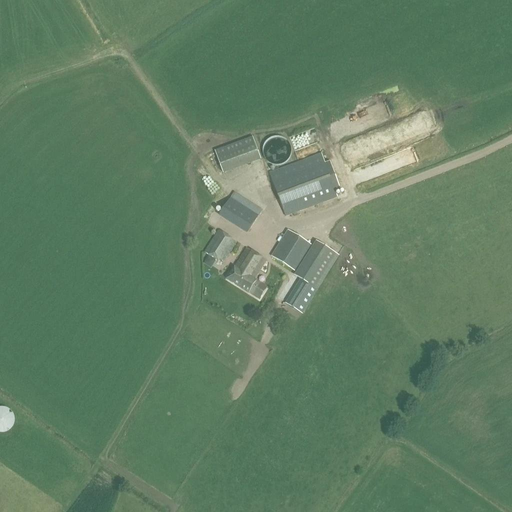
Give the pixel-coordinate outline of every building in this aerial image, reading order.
[(382,145),(418,134),(414,121),(373,133),(375,141),(380,140),(382,145)] [(264,156),(264,157),(265,158),(265,159),(266,160),(267,161),(268,162),(269,163),(270,164),(271,164),(272,165),(273,165),(274,165),(276,166),(278,166),(279,166),(281,165),(282,165),(283,165),(284,164),(285,164),(286,163),(287,162),(288,161),(289,160),(290,159),(290,158),(291,157),(291,156),(292,155),(292,153),(292,152),(292,151),(292,150),(292,148),(291,147),(291,146),(290,145),(290,144),(289,143),(288,142),(287,141),(286,140),(285,139),(284,138),(283,138),(282,137),(281,137),(279,137),(278,137),(277,137),(276,137),(274,137),(273,137),(272,138),(270,139),(269,140),(268,141),(267,141),(266,142),(265,144),(265,145),(264,146),(264,147),(263,148),(263,149),(263,151),(263,152),(263,153),(263,155),(264,156)] [(215,152),(223,174),(261,160),(253,138),(215,152)] [(407,153),(359,170),(363,180),(411,163),(407,153)] [(270,174),(286,217),(337,197),(335,192),(341,190),(331,163),(325,165),(322,155),(270,174)] [(204,179),(209,176),(219,195),(224,192),(210,165),(200,170),(204,179)] [(220,215),(248,233),(263,210),(234,192),(231,199),(220,215)] [(311,242),(291,229),(273,258),(293,271),(311,242)] [(205,253),(223,264),(237,242),(219,231),(205,253)] [(286,304),(298,312),(313,287),(317,290),(339,255),(322,245),(301,280),(286,304)] [(249,293),(260,300),(267,288),(257,282),(257,281),(255,280),(266,261),(247,249),(235,268),(227,280),(249,294),(249,293)] [(0,433),(1,434),(2,434),(4,433),(6,433),(7,432),(8,432),(9,431),(10,430),(11,429),(12,428),(12,427),(13,426),(13,425),(14,424),(14,423),(14,422),(14,421),(14,420),(14,419),(14,418),(14,416),(13,415),(13,414),(12,413),(11,413),(11,412),(10,411),(9,410),(8,410),(6,408),(5,408),(4,408),(3,408),(0,408),(0,407),(0,433)] [(22,511),(35,484),(6,472),(0,485),(0,511),(22,511)]
